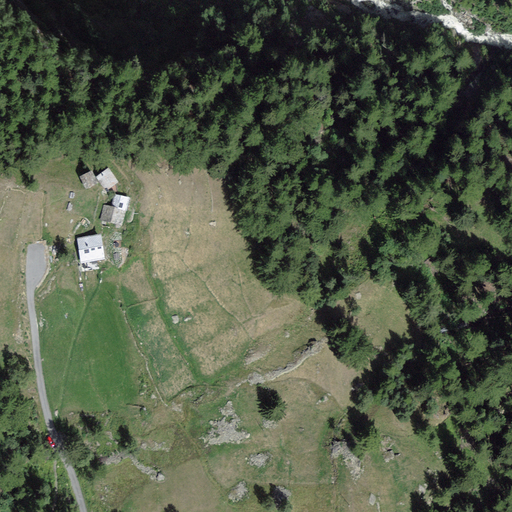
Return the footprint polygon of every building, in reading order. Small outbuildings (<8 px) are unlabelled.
[(87,177),(97,171),(88,156),(78,162),(87,177)] [(68,171),(74,169),(70,161),(65,163),(68,171)] [(109,163),(97,173),(108,187),(120,177),(109,163)] [(92,186),(89,207),(108,209),(111,188),(92,186)] [(81,225),(62,226),(62,245),(82,245),(81,225)]
